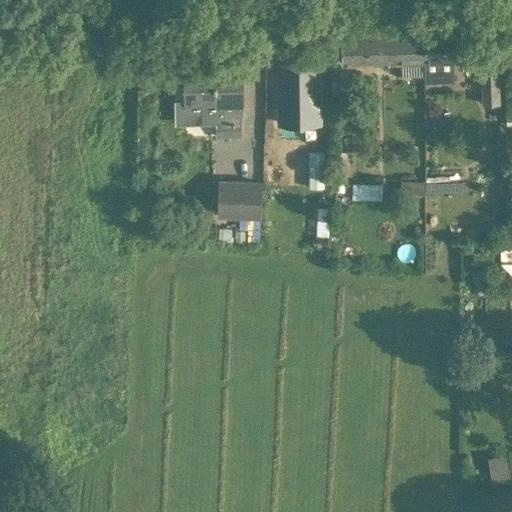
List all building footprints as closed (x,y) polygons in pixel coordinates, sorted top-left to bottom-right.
[(425,60),(424,60),(425,74),(425,83),(439,82),(439,60),(453,60),(483,59),(482,27),(424,29),(425,60)] [(397,29),(341,31),(342,63),(398,61),(397,29)] [(424,29),(397,29),(398,61),(399,61),(400,75),(425,74),(424,60),(425,60),(424,29)] [(299,70),(291,70),(289,64),(282,64),(281,64),(280,65),(281,109),(318,108),(318,64),(299,64),(299,70)] [(184,66),(185,105),(215,104),(216,136),(242,136),(241,104),(243,104),(242,65),(184,66)] [(498,103),(498,89),(483,90),(483,103),(498,103)] [(268,172),(268,184),(307,184),(307,173),(314,173),(314,158),(279,157),(279,172),(268,172)] [(216,214),(260,215),(262,180),(218,178),(216,214)] [(425,190),(425,182),(425,180),(400,180),(400,192),(424,193),(424,190),(425,190)] [(366,197),(366,182),(353,182),(352,197),(366,197)] [(511,243),(501,243),(501,261),(511,271),(511,243)] [(509,470),(490,473),(492,483),(511,480),(509,470)]
